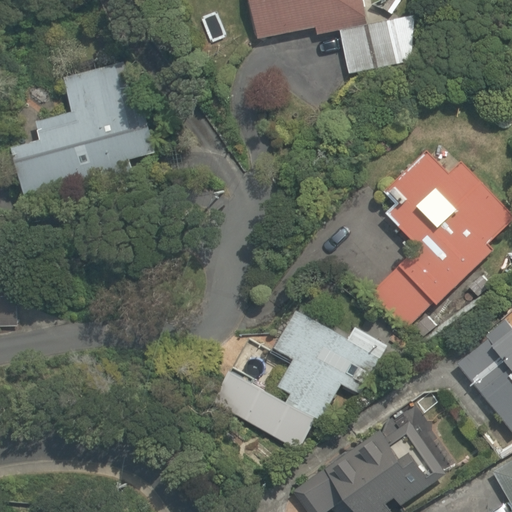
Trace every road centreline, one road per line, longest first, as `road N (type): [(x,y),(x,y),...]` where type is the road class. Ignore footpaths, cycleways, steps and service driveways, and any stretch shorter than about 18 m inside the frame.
road 1 (residential): [(243,177),(233,291),(182,331),(81,340),(0,366)]
road 2 (residential): [(0,473),(70,463),(136,466),(184,484),(203,511)]
